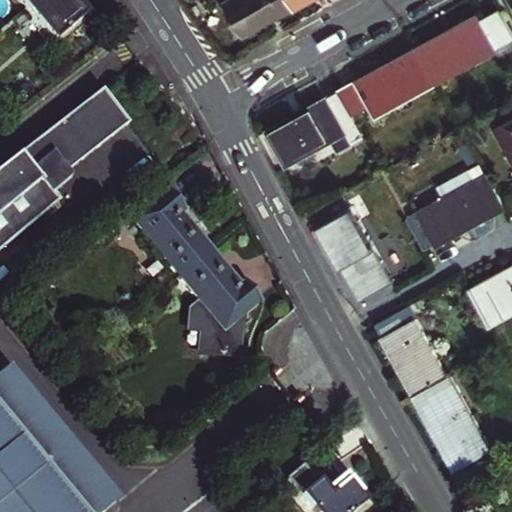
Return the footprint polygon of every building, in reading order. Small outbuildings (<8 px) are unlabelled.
[(19,0),(26,8),(36,0),(19,0)] [(86,16),(73,0),(36,0),(26,8),(54,42),(86,16)] [(244,37),(298,8),(293,0),(227,0),(224,2),(244,37)] [(293,0),(298,8),(312,0),(293,0)] [(419,47),(437,80),(511,38),(511,30),(500,9),(483,18),(480,12),(478,14),(479,17),(444,36),(443,34),(419,47)] [(437,80),(419,47),(395,60),(397,62),(360,82),(359,79),(340,89),(354,115),(369,106),(374,115),(437,80)] [(267,128),(286,163),(347,130),(345,127),(350,124),(353,129),(359,125),(354,115),(340,89),(328,96),(330,99),(293,119),(292,117),(269,129),(269,128),(267,128)] [(19,156),(32,172),(51,156),(67,175),(127,127),(99,93),(19,156)] [(511,99),(491,111),(511,149),(511,99)] [(19,156),(0,170),(0,251),(53,209),(57,205),(56,204),(50,196),(70,180),(67,175),(51,156),(32,172),(19,156)] [(505,205),(487,172),(418,209),(408,215),(426,247),(436,241),(437,242),(472,223),(479,235),(489,230),(494,225),(495,219),(492,212),(505,205)] [(354,202),(350,205),(343,192),(315,207),(322,220),(319,221),(362,299),(395,281),(354,202)] [(132,225),(178,279),(210,253),(180,216),(184,213),(169,195),(132,225)] [(57,205),(53,209),(57,214),(62,209),(57,204),(56,204),(57,205)] [(246,355),(243,317),(259,303),(244,285),(240,289),(210,253),(178,279),(202,311),(193,319),(194,335),(207,334),(208,356),(225,356),(225,358),(232,358),(232,355),(246,355)] [(472,288),(490,321),(511,308),(511,269),(497,278),(495,275),(472,288)] [(449,374),(418,318),(421,317),(414,305),(379,323),(416,392),(449,374)] [(449,374),(416,392),(456,469),(494,448),(452,373),(449,374)] [(0,511),(107,511),(115,505),(8,375),(0,381),(0,511)] [(305,464),(287,479),(314,511),(356,511),(367,503),(346,477),(328,491),(320,482),(305,464)]
